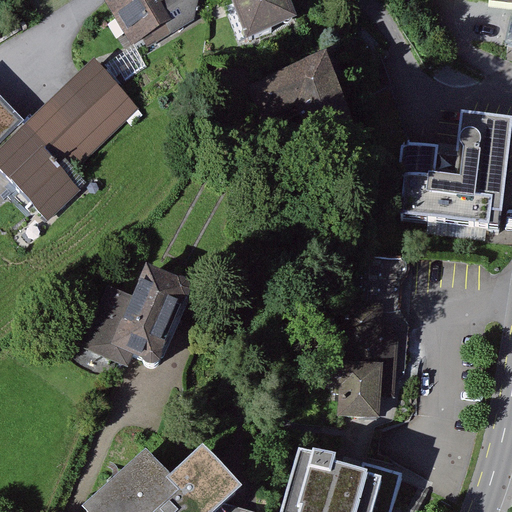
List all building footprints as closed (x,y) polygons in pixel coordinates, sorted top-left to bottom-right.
[(108,0),(107,1),(141,53),(210,10),(203,0),(108,0)] [(286,0),(228,0),(243,39),(294,20),(286,0)] [(327,63),(253,91),(282,168),(356,141),(327,63)] [(0,93),(0,169),(47,219),(81,186),(73,178),(140,115),(97,69),(34,129),(0,93)] [(378,92),(381,149),(403,147),(400,90),(378,92)] [(405,155),(397,222),(500,233),(511,126),(511,123),(459,118),(451,187),(433,185),(435,159),(405,155)] [(123,298),(104,292),(87,348),(159,370),(185,285),(131,269),(123,298)] [(379,358),(341,355),(337,418),(375,420),(379,358)] [(146,449),(79,508),(82,511),(214,511),(223,504),(241,486),(203,447),(171,475),(146,449)] [(311,455),(298,451),(281,511),(391,511),(401,478),(364,468),(363,473),(332,464),(334,458),(312,452),(311,455)]
